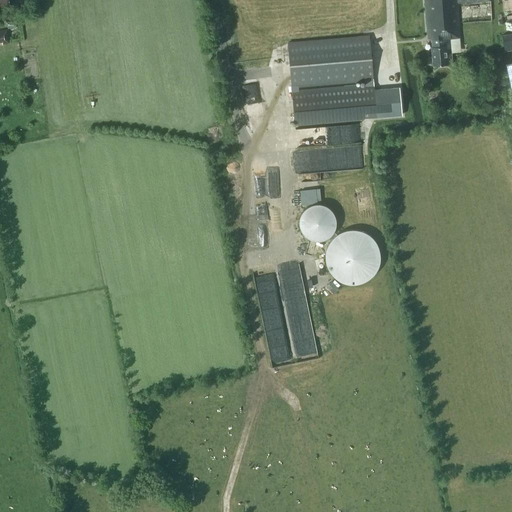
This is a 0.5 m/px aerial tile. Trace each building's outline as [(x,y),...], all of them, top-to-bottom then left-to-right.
[(459,23),(492,21),(490,0),(425,0),(428,38),(432,38),(433,46),(432,47),(433,65),(452,63),(450,39),(460,38),(459,23)] [(511,31),(502,32),(504,50),(511,48),(511,31)] [(295,124),(368,117),(402,114),(399,87),(374,89),(370,36),(288,44),(292,86),(295,124)] [(39,63),(36,63),(36,66),(27,67),(27,78),(39,78),(39,63)] [(321,197),(321,187),(310,188),(311,198),(321,197)] [(300,217),(300,222),(300,227),(303,232),(306,236),(310,239),(315,240),(321,240),(326,239),(330,236),(333,232),(336,227),(336,222),(336,217),(333,212),(330,208),(326,205),(321,204),(315,204),(310,205),(306,208),(303,212),(300,217)] [(326,250),(325,256),(326,263),(329,269),(332,275),(337,279),(343,282),(350,284),(356,284),(363,282),(368,279),(373,275),(377,269),(380,263),(380,256),(380,250),(377,244),(373,238),(368,234),(363,231),(356,229),(350,229),(343,231),(337,234),(332,238),(329,244),(326,250)] [(292,349),(278,350),(279,358),(292,357),(292,349)]
